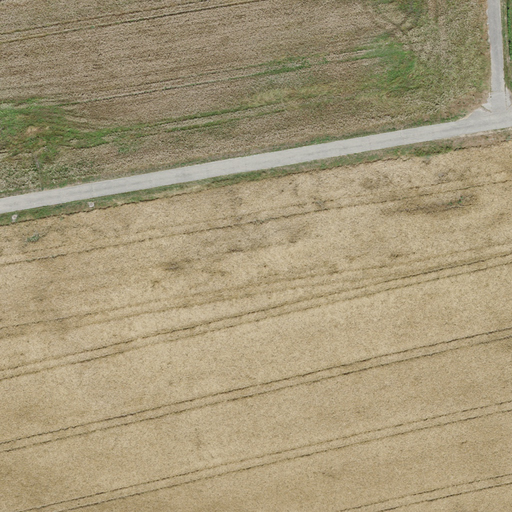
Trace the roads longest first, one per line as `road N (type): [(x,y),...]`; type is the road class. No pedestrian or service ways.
road 1 (track): [(511,120),(0,207)]
road 2 (track): [(493,0),(500,122)]
